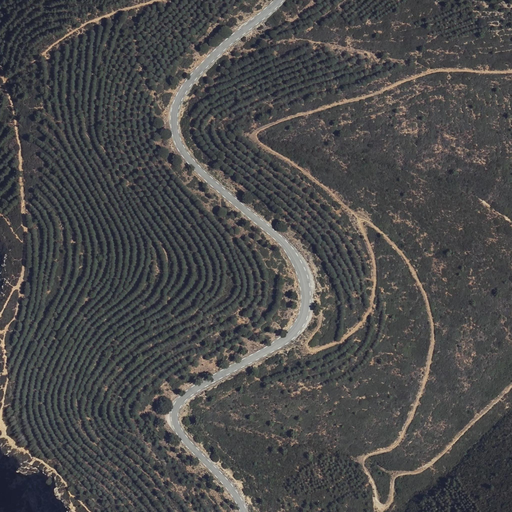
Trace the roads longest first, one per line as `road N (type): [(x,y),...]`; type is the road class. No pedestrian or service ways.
road 1 (track): [(306,294),(320,310),(310,349),(347,334),(368,312),(374,272),(357,217),(392,242),(428,305),(433,336),(425,379),(399,438),(362,461),(382,507),(400,473),(419,472),(511,385)]
road 2 (tertiary): [(278,0),(188,82),(173,115),(185,155),(281,241),(305,282),(303,315),(290,334),(175,406),(180,434),(243,511)]
road 3 (track): [(1,81),(71,31),(159,0)]
